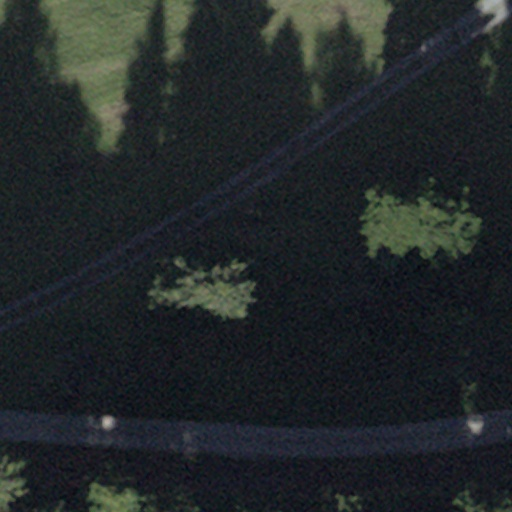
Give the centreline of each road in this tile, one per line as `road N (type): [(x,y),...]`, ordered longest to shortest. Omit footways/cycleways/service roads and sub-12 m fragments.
road 1 (track): [(0,322),(66,297),(503,0)]
road 2 (track): [(0,424),(389,430),(511,414)]
